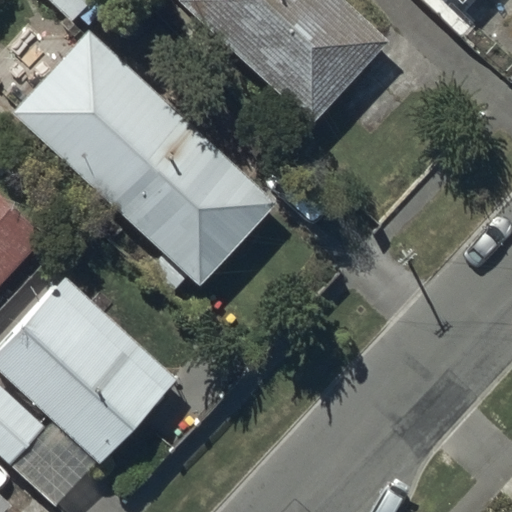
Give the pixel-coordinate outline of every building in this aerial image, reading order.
[(95,0),(47,0),(74,24),(95,0)] [(388,48),(335,0),(183,0),(185,1),(180,5),(313,128),(388,48)] [(276,211),(89,37),(13,119),(200,292),(276,211)] [(0,293),(47,241),(0,199),(0,293)] [(186,283),(163,262),(150,277),(173,298),(186,283)] [(177,390),(64,286),(0,355),(0,377),(103,471),(177,390)] [(42,432),(0,394),(0,455),(11,466),(42,432)] [(12,511),(14,510),(0,497),(0,511),(12,511)]
